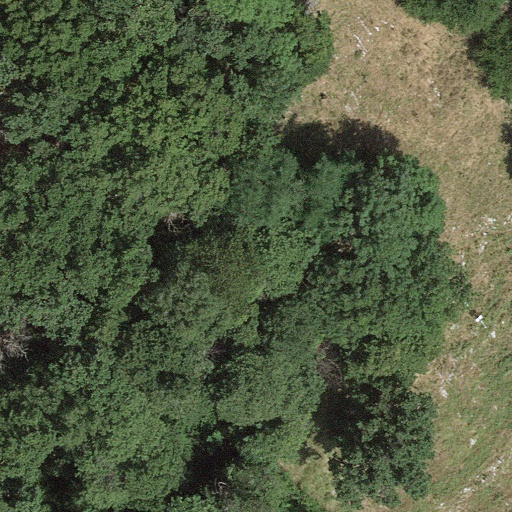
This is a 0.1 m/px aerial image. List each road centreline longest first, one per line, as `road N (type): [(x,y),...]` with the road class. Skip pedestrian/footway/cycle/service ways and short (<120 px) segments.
road 1 (track): [(152,139),(260,0)]
road 2 (track): [(152,139),(0,169)]
